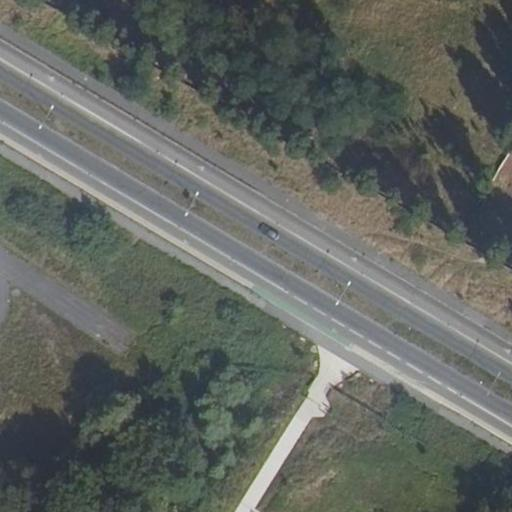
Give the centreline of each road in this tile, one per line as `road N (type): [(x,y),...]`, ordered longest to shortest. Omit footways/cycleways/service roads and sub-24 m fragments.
road 1 (secondary): [(0,117),(511,424)]
road 2 (secondary): [(511,367),(0,64)]
